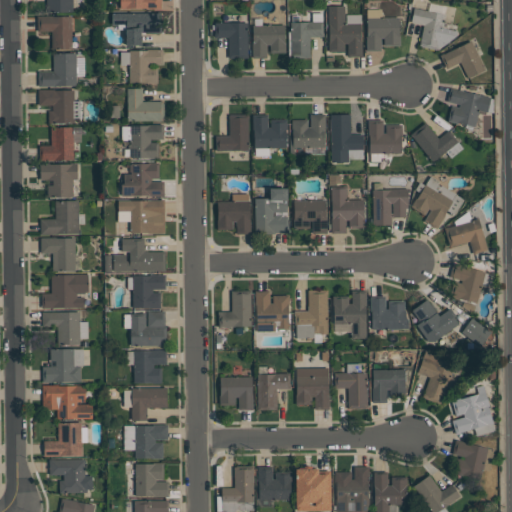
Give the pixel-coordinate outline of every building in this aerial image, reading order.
[(73,0),(73,11),(47,11),(47,0),(73,0)] [(162,0),(162,9),(120,9),(120,0),(162,0)] [(348,57),(348,43),(344,43),(344,51),(328,52),(328,6),(345,6),(345,23),(361,23),(362,56),(348,57)] [(419,45),(424,25),(410,22),(413,7),(445,15),(442,27),(457,31),(456,36),(442,46),(439,46),(439,50),(419,45)] [(161,12),(161,32),(141,32),(141,46),(125,45),(125,24),(111,24),(111,13),(158,13),(158,12),(161,12)] [(71,15),(72,49),(52,49),(51,31),(37,31),(37,16),(71,15)] [(381,50),(367,50),(366,17),(399,17),(399,46),(384,46),(384,38),(381,38),(381,50)] [(310,37),(310,58),(291,58),(290,22),(322,21),(322,32),(323,32),(323,37),(310,37)] [(247,22),(248,58),(228,58),(228,37),(214,37),(214,22),(247,22)] [(252,57),(252,25),(284,25),(284,42),(286,42),(286,53),(270,53),(270,45),(267,45),(267,57),(252,57)] [(440,55),(471,40),(485,70),(468,78),(460,62),(447,68),(440,55)] [(162,49),(162,64),(149,64),(149,67),(157,67),(157,83),(129,83),(129,50),(149,50),(149,49),(162,49)] [(76,86),(39,87),(38,72),(53,71),(53,53),(76,52),(76,86)] [(163,101),(163,103),(164,103),(164,121),(128,121),(127,88),(142,88),(142,101),(163,101)] [(490,97),(487,112),(479,110),(475,126),(457,122),(457,123),(447,121),(451,105),(459,107),(459,105),(447,102),(450,88),(490,97)] [(74,90),(74,100),(79,100),(79,118),(74,118),(74,123),(49,123),(49,110),(52,110),(52,105),(38,105),(38,90),(74,90)] [(248,114),(249,150),(216,151),(216,135),(229,135),(228,114),(248,114)] [(254,148),(253,129),(252,130),(252,114),(267,114),(268,127),(270,127),(270,119),(287,119),(287,128),(286,128),(286,148),(254,148)] [(363,134),(363,149),(348,150),(348,162),(331,162),(330,115),(350,114),(350,134),(363,134)] [(292,135),(292,120),(307,119),(307,127),(311,127),(311,115),(324,115),(325,148),(289,148),(289,135),(292,135)] [(401,153),(369,153),(369,136),(368,136),(368,120),(383,120),(383,133),(386,133),(386,125),(402,125),(402,133),(401,133),(401,153)] [(449,129),(458,141),(432,162),(410,135),(425,122),(438,138),(449,129)] [(130,158),(130,125),(149,125),(149,124),(163,124),(163,139),(150,139),(150,142),(158,142),(158,158),(130,158)] [(72,127),(73,159),(40,160),(40,145),(50,145),(50,127),(72,127)] [(123,174),(130,174),(130,172),(129,172),(129,165),(130,165),(130,163),(150,163),(150,162),(159,162),(159,178),(151,178),(151,182),(163,182),(163,196),(121,196),(121,185),(123,185),(123,174)] [(77,163),(77,179),(73,179),(73,196),(47,197),(47,180),(40,180),(40,164),(77,163)] [(436,228),(424,220),(431,210),(428,208),(424,214),(411,206),(419,193),(414,190),(419,182),(425,185),(430,176),(439,181),(437,184),(440,186),(441,184),(456,193),(455,194),(463,199),(454,215),(447,210),(436,228)] [(364,199),(364,227),(349,227),(348,220),(346,220),(346,233),(331,233),(330,186),(354,185),(354,199),(364,199)] [(287,188),(287,212),(273,212),(273,217),(274,217),(274,214),(281,214),(281,216),(288,216),(288,227),(288,232),(274,232),(274,233),(255,233),(255,198),(270,198),(270,188),(287,188)] [(372,190),(407,189),(408,208),(405,208),(405,217),(391,217),(392,225),(372,225),(372,190)] [(164,199),(164,233),(130,233),(130,211),(118,211),(118,200),(160,200),(160,199),(164,199)] [(293,228),(293,200),(325,199),(326,218),(327,217),(327,231),(312,231),(312,220),(309,220),(309,228),(293,228)] [(40,234),(40,218),(55,218),(54,201),(78,200),(79,234),(40,234)] [(217,201),(250,200),(250,234),(236,234),(236,221),(233,221),(233,229),(217,230),(217,201)] [(488,250),(473,254),(469,241),(450,246),(444,228),(478,218),(488,250)] [(52,271),(52,253),(41,253),(40,238),(75,237),(75,271),(52,271)] [(165,271),(161,271),(161,270),(113,271),(113,254),(121,254),(121,238),(144,238),(144,251),(165,251),(165,271)] [(485,272),(476,303),(459,298),(459,299),(449,296),(453,280),(461,283),(461,280),(449,277),(453,263),(485,272)] [(42,308),(42,293),(51,293),(51,274),(87,274),(88,292),(85,292),(85,293),(77,294),(77,297),(83,297),(84,307),(42,308)] [(165,274),(165,289),(152,289),(152,292),(160,292),(160,308),(132,308),(132,275),(150,275),(150,274),(165,274)] [(327,333),(320,333),(320,332),(313,332),(313,338),(296,338),(296,324),(294,325),(294,311),(307,310),(307,290),(328,289),(328,294),(327,294),(327,333)] [(219,327),(218,312),(231,311),(231,290),(251,290),(252,326),(219,327)] [(255,290),(269,290),(269,303),(272,303),(272,295),(288,295),(289,303),(288,303),(289,329),(278,329),(278,325),(279,325),(279,320),(256,321),(255,290)] [(366,290),(366,338),(351,338),(350,323),(333,323),(333,296),(348,296),(348,304),(352,304),(352,290),(366,290)] [(370,296),(385,296),(385,309),(388,309),(388,301),(404,300),(404,309),(405,309),(405,317),(408,317),(408,329),(371,329),(371,311),(370,311),(370,296)] [(458,323),(434,341),(428,341),(416,325),(420,322),(411,310),(427,299),(439,315),(450,307),(456,315),(453,317),(458,323)] [(79,344),(57,345),(57,326),(42,326),(42,312),(79,311),(79,344)] [(166,346),(130,346),(130,313),(145,313),(145,326),(148,326),(147,311),(165,311),(165,326),(166,326),(166,346)] [(256,322),(256,331),(275,331),(275,322),(256,322)] [(50,348),(73,348),(73,366),(80,366),(80,381),(43,381),(43,366),(50,366),(50,348)] [(440,403),(423,397),(430,377),(417,373),(426,349),(446,356),(443,366),(452,369),(440,403)] [(133,382),(133,350),(166,350),(166,364),(153,364),(153,367),(161,367),(161,383),(151,383),(151,382),(133,382)] [(296,404),(296,368),(328,368),(328,393),(329,393),(329,409),(315,409),(314,396),(311,396),(311,404),(296,404)] [(404,369),(405,397),(390,397),(390,389),(386,389),(386,402),(372,402),(372,369),(404,369)] [(348,408),(347,387),(334,388),(334,373),(366,372),(367,408),(348,408)] [(256,374),(289,373),(289,388),(276,388),(276,409),(257,410),(256,374)] [(253,409),(238,409),(238,397),(235,397),(235,404),(219,404),(219,376),(252,376),(252,394),(253,394),(253,409)] [(455,434),(451,420),(464,417),(463,413),(455,416),(451,401),(477,393),(475,387),(482,384),(489,405),(487,406),(492,423),(455,434)] [(42,409),(42,385),(85,385),(85,404),(92,404),(92,419),(56,419),(56,409),(42,409)] [(131,420),(131,387),(166,387),(166,407),(146,407),(146,420),(131,420)] [(44,456),(44,440),(58,440),(58,422),(81,422),(81,456),(44,456)] [(134,425),(153,425),(153,424),(168,424),(168,440),(155,440),(155,441),(163,442),(163,459),(152,459),(152,457),(134,457),(134,425)] [(453,473),(456,458),(464,459),(464,457),(452,454),(455,440),(488,447),(480,480),(453,473)] [(84,459),(85,475),(92,475),(92,489),(87,489),(87,492),(59,493),(59,480),(63,480),(63,474),(49,474),(49,460),(84,459)] [(168,496),(153,497),(153,496),(135,496),(135,463),(154,463),(154,462),(163,462),(163,479),(155,479),(155,481),(168,481),(168,496)] [(222,511),(222,487),(234,487),(234,467),(236,467),(236,465),(252,465),(252,467),(253,467),(253,510),(236,510),(236,511),(222,511)] [(257,466),(272,466),(272,479),(275,479),(275,471),(291,471),(291,500),(258,500),(258,482),(257,482),(257,466)] [(331,510),(296,510),(296,469),(305,469),(305,466),(311,466),(311,468),(318,468),(318,470),(331,470),(331,510)] [(336,511),(336,482),(335,482),(335,471),(351,471),(351,479),(354,479),(354,466),(369,466),(369,480),(368,480),(368,497),(369,497),(369,511),(336,511)] [(373,511),(373,472),(387,472),(387,485),(391,485),(391,477),(406,476),(406,485),(406,504),(389,504),(389,511),(373,511)] [(432,511),(413,486),(429,474),(441,491),(451,484),(460,496),(436,511),(432,511)] [(58,511),(61,498),(94,505),(92,511),(58,511)] [(134,511),(134,500),(168,500),(168,511),(134,511)]
